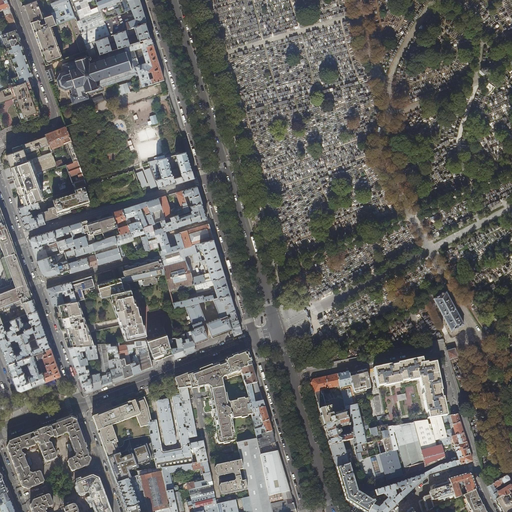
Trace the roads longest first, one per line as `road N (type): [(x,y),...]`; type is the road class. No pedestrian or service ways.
road 1 (residential): [(204,178),(19,236)]
road 2 (tertiary): [(254,337),(78,403)]
road 3 (primary): [(150,0),(204,178)]
road 4 (residential): [(0,143),(53,117),(13,0)]
road 5 (primary): [(254,337),(305,511)]
road 6 (primary): [(227,172),(174,0)]
road 7 (residential): [(19,236),(78,403)]
road 8 (primary): [(204,178),(254,337)]
road 9 (primary): [(277,329),(227,172)]
road 10 (primary): [(334,511),(291,377)]
road 11 (residential): [(426,347),(291,377)]
road 12 (residential): [(477,465),(441,348),(426,347)]
